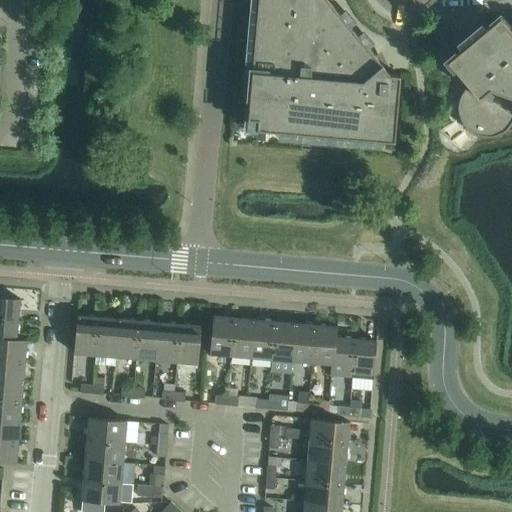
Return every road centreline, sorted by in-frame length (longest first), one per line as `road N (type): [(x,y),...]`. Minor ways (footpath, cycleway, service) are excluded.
road 1 (tertiary): [(203,262),(408,281),(440,313),(446,389),(461,413),(511,430)]
road 2 (residential): [(52,399),(237,414),(227,511)]
road 3 (residential): [(203,262),(218,0)]
road 4 (residential): [(0,141),(8,142),(18,20),(5,0)]
road 5 (tertiary): [(65,251),(203,262)]
road 6 (residential): [(62,276),(52,399)]
